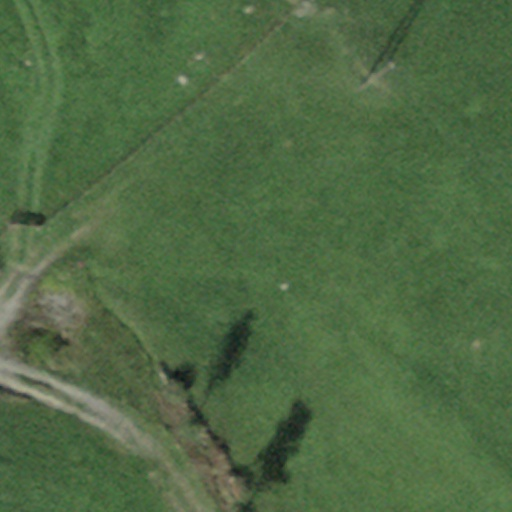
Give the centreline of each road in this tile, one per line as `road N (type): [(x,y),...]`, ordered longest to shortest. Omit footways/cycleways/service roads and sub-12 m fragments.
road 1 (track): [(0,308),(13,283),(47,94),(40,41),(22,0)]
road 2 (track): [(190,511),(152,454),(116,423),(0,365)]
